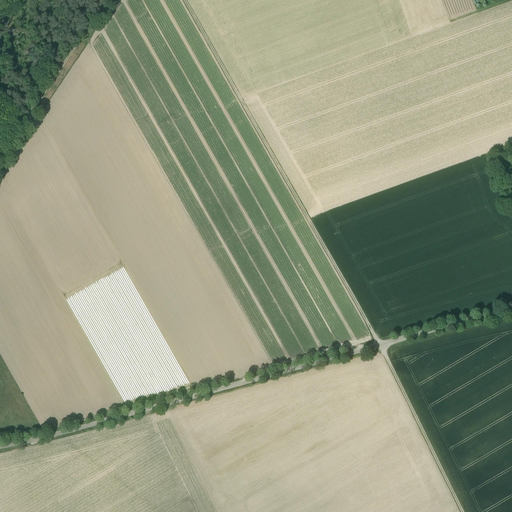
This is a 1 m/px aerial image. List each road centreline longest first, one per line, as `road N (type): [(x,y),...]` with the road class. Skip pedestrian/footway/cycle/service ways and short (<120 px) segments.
road 1 (track): [(461,511),(379,345),(183,0)]
road 2 (unclassified): [(0,446),(511,310)]
road 3 (track): [(0,160),(108,0)]
